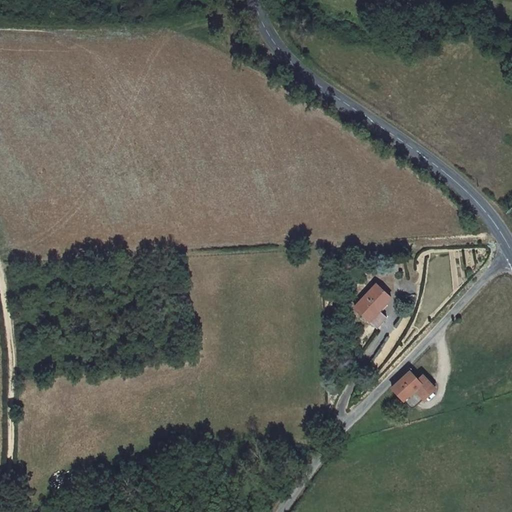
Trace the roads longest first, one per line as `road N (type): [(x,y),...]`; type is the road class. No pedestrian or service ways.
road 1 (tertiary): [(510,250),(459,185),(304,77),(274,47),(254,0)]
road 2 (unclassified): [(510,250),(314,457),(276,511)]
road 3 (track): [(0,273),(12,351),(12,511)]
